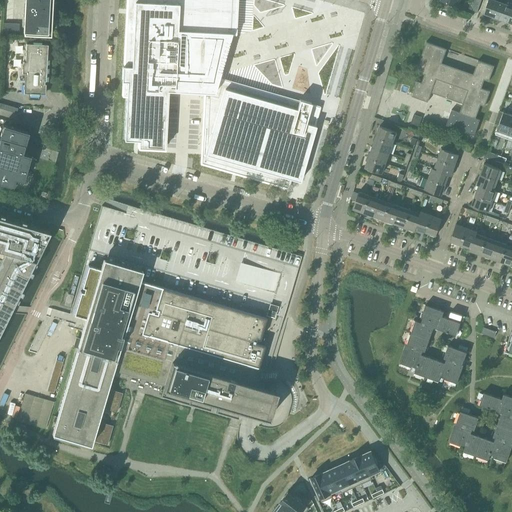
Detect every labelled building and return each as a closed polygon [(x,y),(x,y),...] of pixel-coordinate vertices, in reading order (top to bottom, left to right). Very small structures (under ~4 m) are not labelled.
[(25,0),(24,32),(50,34),(51,0),(25,0)] [(123,65),(122,80),(124,80),(123,95),(126,95),(126,96),(126,100),(124,139),(139,140),(138,146),(165,148),(167,108),(167,90),(175,90),(205,92),(205,97),(213,97),(213,96),(218,77),(219,78),(220,74),(213,72),(215,66),(219,67),(221,59),(217,58),(224,35),(231,35),(232,33),(236,33),(237,0),(127,0),(126,30),(125,47),(124,65),(123,65)] [(481,0),(474,0),(471,11),(477,13),(481,0)] [(490,18),(496,20),(502,2),(495,0),(489,0),(485,13),(492,16),(491,18),(490,18)] [(501,19),(508,22),(511,10),(511,5),(502,2),(496,20),(501,22),(501,21),(500,21),(501,19)] [(4,23),(4,33),(19,33),(19,23),(4,23)] [(26,71),(25,71),(24,92),(30,92),(30,94),(39,95),(39,93),(46,93),(46,83),(45,83),(45,80),(48,80),(48,75),(46,75),(47,72),(49,72),(49,67),(47,67),(47,63),(49,63),(49,59),(47,59),(48,44),(42,43),(42,41),(33,41),(33,43),(26,43),(25,61),(23,61),(23,64),(26,66),(26,71)] [(440,95),(463,103),(460,112),(452,109),(447,125),(475,135),(480,119),(476,118),(480,104),(485,106),(485,105),(490,91),(481,88),(484,79),(489,81),(489,80),(494,66),(495,66),(478,60),(478,61),(479,61),(474,74),(442,63),(446,49),(447,49),(427,42),(426,42),(427,42),(417,70),(416,70),(416,71),(425,74),(422,82),(417,81),(417,82),(413,95),(412,95),(412,96),(428,102),(428,101),(433,88),(441,91),(440,95)] [(205,97),(202,163),(288,188),(291,178),(300,181),(316,125),(315,125),(320,106),(311,104),(311,102),(300,99),(299,100),(219,78),(218,77),(213,96),(213,97),(205,97)] [(511,125),(511,114),(504,112),(496,135),(507,139),(511,125)] [(410,125),(418,128),(419,127),(422,118),(414,115),(410,125)] [(23,153),(29,132),(3,124),(0,135),(0,182),(13,186),(15,178),(23,181),(30,156),(29,156),(29,155),(23,153)] [(380,126),(376,136),(393,142),(397,132),(380,126)] [(376,136),(373,146),(390,153),(393,142),(376,136)] [(442,148),(438,158),(455,164),(459,154),(458,154),(461,147),(445,141),(443,148),(442,148)] [(373,146),(369,156),(386,162),(390,153),(373,146)] [(386,162),(369,156),(365,167),(382,174),(386,162)] [(438,158),(435,168),(435,169),(449,174),(451,175),(455,164),(438,158)] [(484,163),(481,173),(498,179),(501,169),(484,163)] [(433,167),(429,178),(446,184),(449,174),(435,169),(435,168),(433,167)] [(477,184),(479,185),(494,190),(494,189),(498,179),(481,173),(477,184)] [(446,184),(429,178),(425,189),(442,195),(446,184)] [(479,185),(476,195),(493,201),(497,190),(494,189),(494,190),(479,185)] [(354,191),(351,199),(356,200),(353,208),(364,212),(370,195),(359,192),(359,193),(354,191)] [(364,212),(374,216),(380,199),(370,195),(364,212)] [(493,201),(476,195),(472,205),(489,211),(493,201)] [(277,316),(284,318),(302,256),(104,197),(103,202),(86,260),(277,316)] [(374,216),(384,219),(390,202),(380,199),(374,216)] [(384,219),(394,223),(401,206),(390,202),(384,219)] [(394,223),(405,227),(411,210),(401,206),(394,223)] [(415,231),(416,228),(421,213),(420,213),(411,210),(405,227),(415,231)] [(416,228),(426,232),(432,215),(421,211),(420,213),(421,213),(416,228)] [(0,331),(9,313),(13,305),(15,301),(18,303),(20,299),(17,297),(19,293),(21,295),(23,291),(21,290),(22,288),(24,289),(26,285),(24,284),(25,280),(28,281),(30,277),(27,276),(28,274),(31,275),(33,271),(30,270),(32,266),(35,267),(37,263),(34,262),(47,235),(50,230),(25,223),(26,220),(21,219),(21,222),(10,219),(11,216),(7,215),(6,218),(0,215),(0,331)] [(432,215),(426,232),(436,236),(442,219),(432,215)] [(450,241),(461,244),(467,227),(456,224),(450,241)] [(461,244),(471,248),(476,233),(477,233),(478,231),(467,227),(461,244)] [(470,250),(481,254),(487,237),(477,233),(476,233),(471,248),(470,250)] [(481,254),(491,257),(497,240),(487,237),(481,254)] [(491,257),(501,261),(507,244),(497,240),(491,257)] [(501,261),(511,265),(511,262),(511,241),(508,240),(507,244),(501,261)] [(110,374),(127,379),(130,367),(167,377),(161,396),(211,411),(213,402),(219,404),(216,412),(239,419),(241,410),(251,413),(269,418),(277,391),(241,380),(242,376),(243,376),(245,376),(247,375),(248,373),(248,372),(248,370),(247,368),(246,368),(245,367),(246,363),(258,367),(265,345),(256,342),(257,338),(260,339),(266,317),(139,279),(142,269),(103,257),(100,268),(88,265),(82,287),(84,287),(83,291),(81,291),(74,314),(86,318),(57,417),(54,416),(53,422),(54,420),(56,420),(53,431),(91,441),(91,439),(108,444),(113,425),(97,420),(101,407),(117,411),(123,392),(106,388),(110,374)] [(409,344),(406,343),(399,362),(407,365),(408,363),(412,364),(411,366),(412,366),(412,365),(417,366),(415,372),(416,371),(420,372),(419,374),(434,379),(435,377),(439,379),(438,381),(439,381),(441,375),(446,376),(445,378),(446,377),(450,378),(450,380),(457,383),(464,364),(461,363),(462,359),(464,359),(467,352),(448,345),(444,358),(447,358),(445,362),(421,354),(423,350),(425,351),(434,327),(456,335),(456,334),(454,334),(456,330),(458,330),(461,322),(442,316),(444,311),(426,304),(423,312),(425,313),(423,317),(421,316),(421,317),(423,318),(421,322),(415,320),(417,321),(416,325),(414,325),(408,340),(410,340),(409,344)] [(482,333),(495,338),(497,332),(484,327),(482,333)] [(63,360),(57,358),(47,390),(54,392),(63,360)] [(25,392),(17,420),(46,429),(54,401),(25,392)] [(500,457),(499,459),(507,461),(511,446),(511,442),(510,442),(511,437),(511,396),(504,393),(502,398),(484,392),(481,400),(483,400),(482,404),(480,404),(502,412),(493,436),(496,437),(495,441),(471,432),(472,429),(475,430),(479,417),(461,411),(458,418),(460,419),(458,423),(455,422),(449,441),(456,443),(457,442),(461,443),(461,445),(462,443),(466,445),(464,451),(465,449),(469,451),(469,453),(484,458),(484,456),(489,458),(488,459),(488,460),(491,454),(495,455),(494,457),(495,457),(495,455),(500,457)] [(370,475),(380,470),(377,464),(378,463),(375,457),(374,458),(371,451),(361,455),(372,479),(370,475)] [(361,455),(351,459),(362,484),(372,479),(361,455)] [(362,484),(351,459),(350,460),(351,460),(341,464),(352,488),(362,484)] [(352,488),(341,464),(331,469),(342,493),(352,488)] [(342,493),(331,469),(322,473),(321,473),(332,497),(333,497),(331,492),(340,488),(342,493)] [(314,485),(317,491),(322,502),(332,497),(321,473),(311,478),(314,485)] [(306,511),(310,508),(301,501),(302,501),(296,497),(289,492),(282,501),(296,511),(306,511)] [(281,501),(282,501),(275,510),(278,511),(296,511),(282,501),(281,501)]
